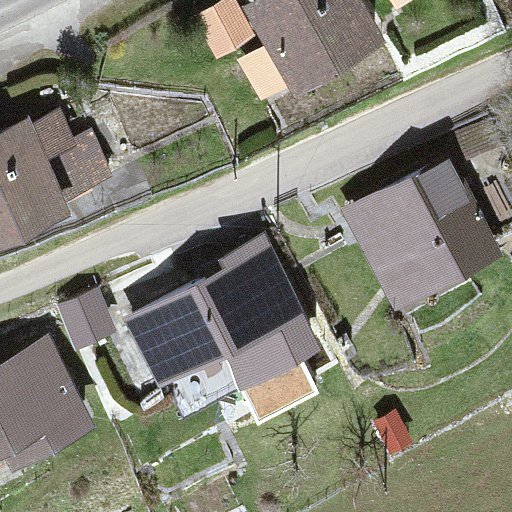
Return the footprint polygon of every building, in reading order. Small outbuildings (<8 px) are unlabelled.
[(255,36),(234,0),(221,0),(192,17),(216,59),(255,36)] [(361,0),(252,0),(241,7),(293,97),(386,43),(361,0)] [(412,0),(388,0),(395,11),(412,0)] [(26,120),(0,131),(0,250),(72,218),(66,206),(116,183),(92,130),(73,139),(61,111),(28,126),(26,120)] [(449,153),(340,208),(391,309),(501,254),(449,153)] [(222,269),(124,319),(158,386),(222,353),(258,423),(318,393),(303,362),(324,351),(265,236),(217,260),(222,269)] [(98,286),(56,304),(75,350),(118,332),(98,286)] [(50,334),(0,360),(0,459),(7,456),(16,472),(99,430),(50,334)]
